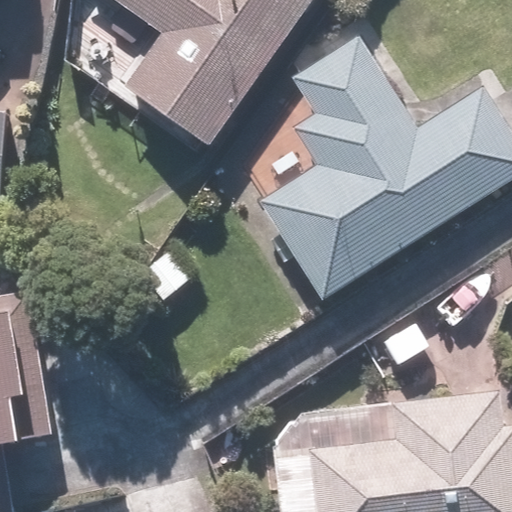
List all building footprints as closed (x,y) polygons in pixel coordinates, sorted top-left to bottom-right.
[(110,0),(163,38),(127,86),(214,150),(323,0),(110,0)] [(430,235),(511,182),(511,126),(485,85),(421,127),(360,33),(292,77),(316,114),(292,129),(315,163),(260,199),(326,300),(429,234),(430,235)] [(0,201),(6,201),(11,113),(0,112),(0,201)] [(0,511),(18,511),(7,446),(28,443),(28,439),(56,434),(33,291),(0,296),(0,511)] [(511,511),(511,427),(505,428),(501,390),(394,401),(399,441),(313,450),(319,511),(511,511)]
